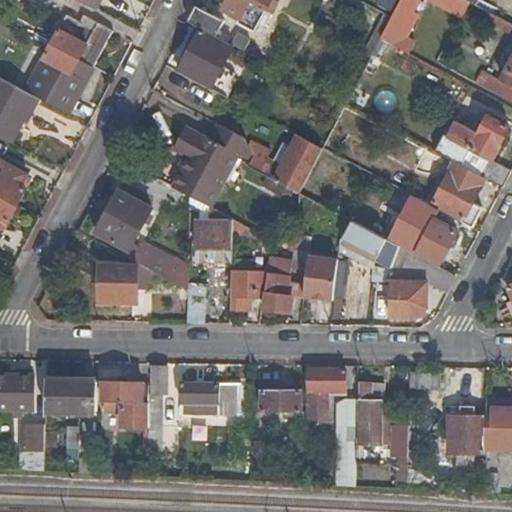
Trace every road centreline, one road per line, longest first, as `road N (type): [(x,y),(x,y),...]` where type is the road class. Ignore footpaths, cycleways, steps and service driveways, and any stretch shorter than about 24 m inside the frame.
road 1 (residential): [(444,347),(4,339)]
road 2 (residential): [(178,0),(4,339)]
road 3 (residential): [(444,347),(511,219)]
